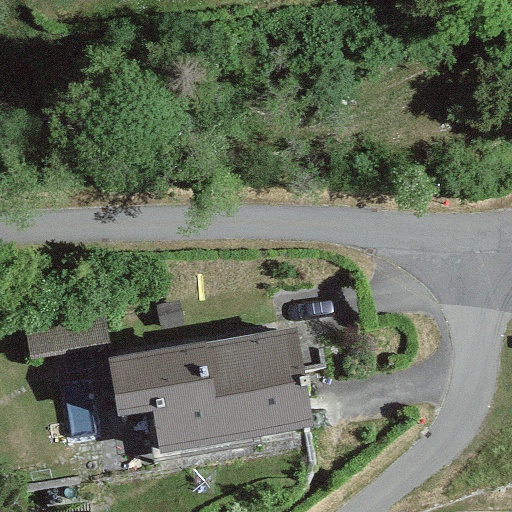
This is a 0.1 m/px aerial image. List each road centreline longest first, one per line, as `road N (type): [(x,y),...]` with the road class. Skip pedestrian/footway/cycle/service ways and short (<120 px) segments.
road 1 (residential): [(471,232),(260,219),(0,228)]
road 2 (residential): [(471,232),(478,326),(468,399),(435,449),(360,511)]
